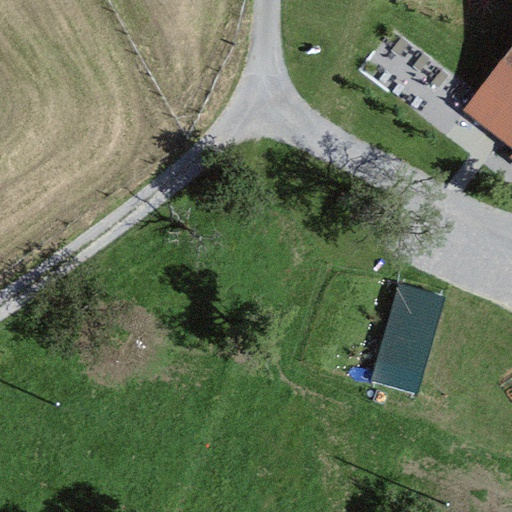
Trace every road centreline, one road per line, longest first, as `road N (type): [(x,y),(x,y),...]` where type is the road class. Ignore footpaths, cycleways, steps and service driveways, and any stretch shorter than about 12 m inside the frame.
road 1 (track): [(259,82),(186,169),(0,305)]
road 2 (track): [(511,224),(331,144),(259,82)]
